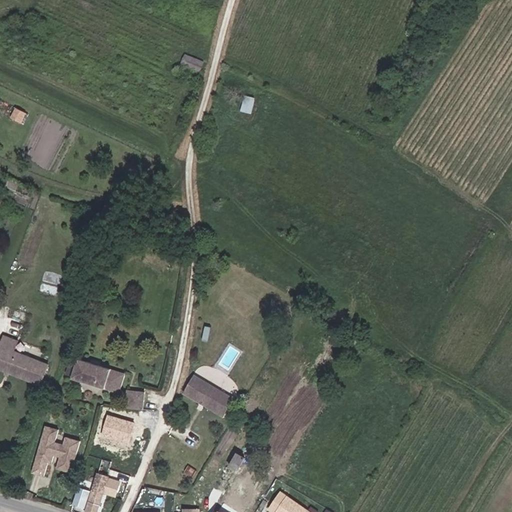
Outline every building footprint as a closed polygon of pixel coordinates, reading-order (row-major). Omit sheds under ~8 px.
[(178,67),(196,76),(204,60),(186,51),(178,67)] [(242,111),(252,113),(256,96),(246,94),(242,111)] [(27,119),(17,114),(11,124),(22,129),(27,119)] [(15,348),(2,343),(0,347),(0,376),(40,390),(47,370),(12,357),(15,348)] [(126,377),(77,362),(72,381),(121,396),(126,377)] [(229,400),(191,379),(182,396),(196,404),(197,400),(202,403),(200,406),(220,417),(229,400)] [(147,412),(150,395),(131,392),(129,409),(147,412)] [(51,466),(55,454),(58,455),(57,459),(60,459),(56,471),(70,475),(79,449),(64,444),(62,452),(53,449),(57,437),(44,433),(31,475),(43,479),(48,464),(51,466)] [(243,471),(251,456),(241,451),(233,466),(243,471)] [(115,501),(119,485),(108,482),(109,479),(107,479),(112,463),(102,461),(92,495),(103,499),(103,497),(115,501)] [(73,508),(83,511),(91,489),(81,485),(73,508)] [(270,511),(279,511),(287,498),(280,494),(269,511),(270,511)] [(86,511),(98,511),(103,499),(92,495),(86,511)] [(310,511),(287,498),(279,511),(310,511)]
